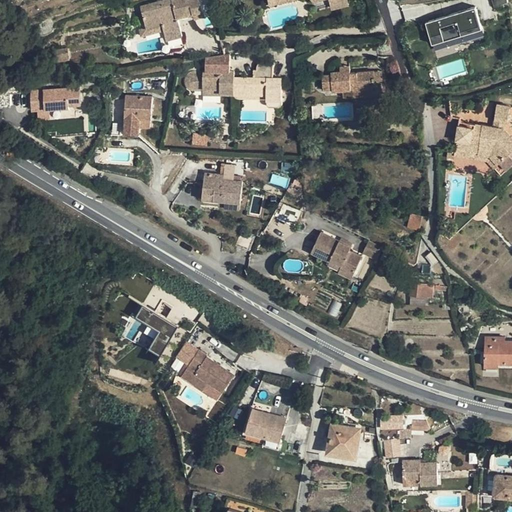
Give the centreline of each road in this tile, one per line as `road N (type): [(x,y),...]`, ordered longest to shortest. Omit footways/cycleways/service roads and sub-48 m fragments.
road 1 (primary): [(0,156),(336,351),(407,382),(511,412)]
road 2 (residential): [(429,241),(426,109),(408,90),(382,0)]
road 3 (unknown): [(327,346),(300,511)]
road 4 (unknown): [(242,37),(390,28)]
